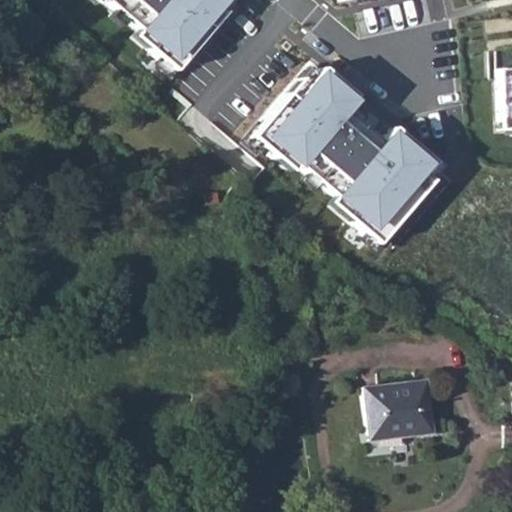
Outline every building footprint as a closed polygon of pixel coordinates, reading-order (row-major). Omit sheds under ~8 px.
[(98,0),(149,43),(142,51),(168,72),(205,28),(198,22),(216,0),(98,0)] [(511,69),(494,70),(495,122),(511,121),(511,69)] [(281,96),(245,137),(270,158),(276,151),(351,216),(344,225),(370,246),(406,204),(400,198),(428,165),(387,129),(374,144),(337,112),(350,98),(317,70),(288,102),(281,96)] [(201,194),(203,206),(215,204),(214,193),(201,194)] [(268,217),(255,220),(258,235),(267,234),(266,226),(269,226),(272,220),(268,217)] [(272,220),(269,226),(286,241),(295,234),(272,220)] [(418,381),(356,387),(362,434),(405,429),(405,435),(425,432),(418,381)] [(405,429),(362,434),(363,440),(405,435),(405,429)]
